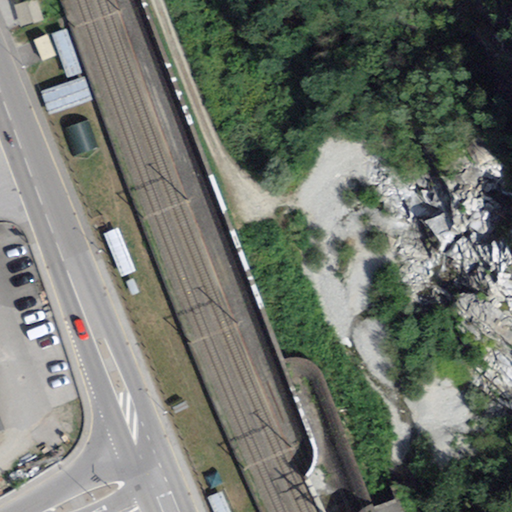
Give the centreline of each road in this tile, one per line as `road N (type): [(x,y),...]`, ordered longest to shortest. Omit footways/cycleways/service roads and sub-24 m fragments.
road 1 (primary): [(155,476),(0,81)]
road 2 (track): [(156,0),(253,218)]
